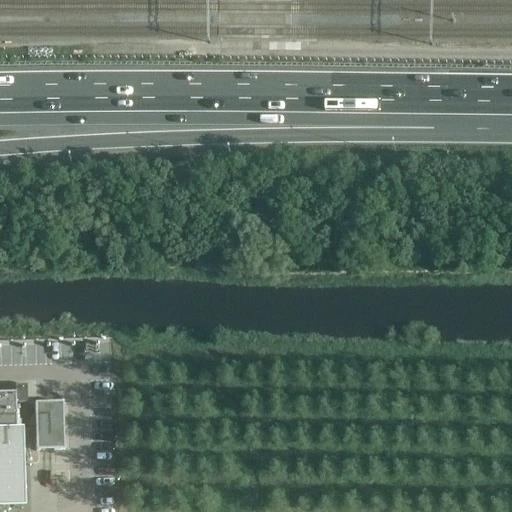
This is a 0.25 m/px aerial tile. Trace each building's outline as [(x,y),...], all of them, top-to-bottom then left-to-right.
[(27,386),(15,386),(15,395),(15,405),(27,405),(27,386)] [(16,434),(15,405),(15,395),(15,394),(14,394),(13,394),(0,394),(0,436),(14,436),(15,436),(16,436),(16,435),(16,434)] [(64,450),(62,404),(46,404),(36,404),(35,405),(34,405),(34,406),(35,451),(35,452),(36,452),(37,453),(47,452),(62,452),(63,452),(64,451),(64,450)] [(0,510),(22,509),(21,452),(20,440),(0,440),(0,510)] [(115,473),(115,452),(95,452),(96,473),(115,473)]
